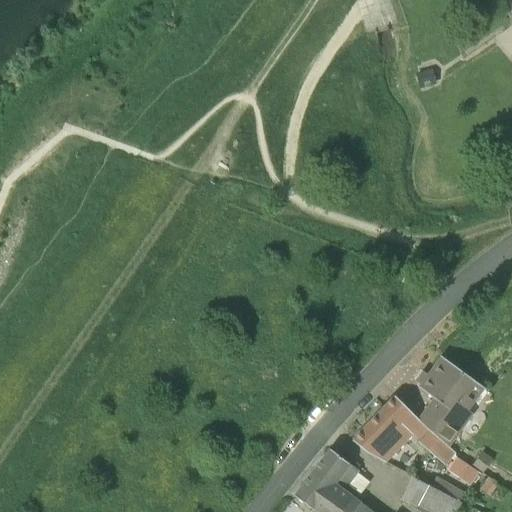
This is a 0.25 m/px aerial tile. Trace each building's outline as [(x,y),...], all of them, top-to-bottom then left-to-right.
[(416,69),(419,84),(436,81),(433,66),(416,69)] [(447,446),(471,413),(466,410),(483,387),(440,356),(418,387),(433,398),(418,419),(417,419),(428,430),(447,446)] [(419,440),(428,430),(417,419),(418,419),(394,395),(351,440),(366,453),(384,462),(384,461),(412,433),(419,440)] [(443,465),(454,452),(447,446),(428,430),(419,440),(417,442),(443,465)] [(313,469),(358,503),(360,501),(352,495),(341,487),(344,483),(347,485),(358,470),(329,449),(313,469)] [(482,469),(489,457),(479,450),(471,462),(482,469)] [(293,495),(315,511),(351,511),(358,503),(313,469),(293,495)] [(425,511),(453,511),(460,500),(410,473),(397,497),(425,511)] [(373,511),(360,501),(358,503),(351,511),(373,511)]
